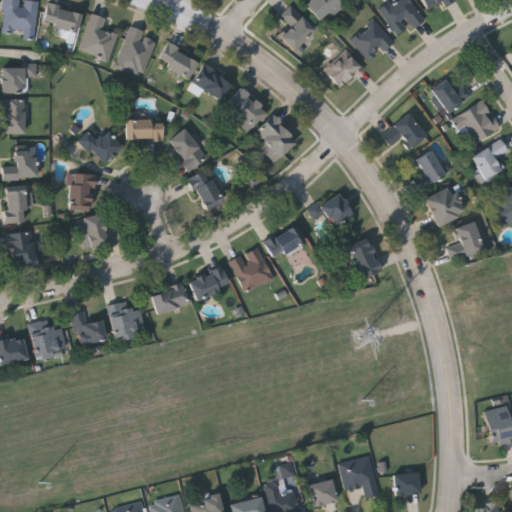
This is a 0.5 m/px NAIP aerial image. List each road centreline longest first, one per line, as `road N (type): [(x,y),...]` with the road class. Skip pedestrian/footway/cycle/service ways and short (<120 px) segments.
road 1 (tertiary): [(451,511),(451,388),(428,298),(389,203),(344,136),(292,84),(156,0)]
road 2 (residential): [(3,298),(168,256),(229,228),(279,196),(414,69),(511,10)]
